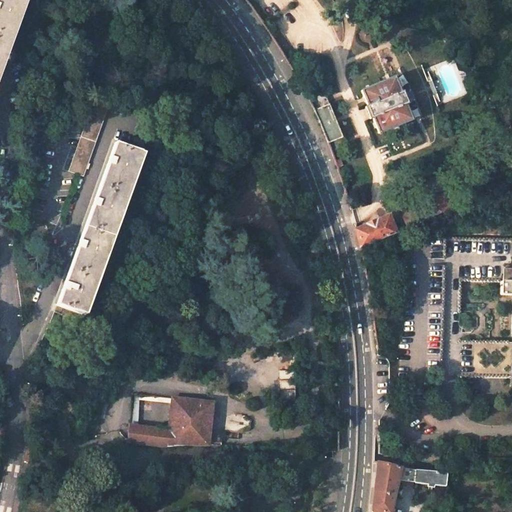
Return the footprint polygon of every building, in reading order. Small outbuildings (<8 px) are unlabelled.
[(0,0),(0,63),(23,0),(0,0)] [(394,77),(361,91),(367,106),(365,107),(370,119),(372,118),(378,134),(411,120),(405,104),(407,104),(402,92),(400,93),(394,77)] [(112,96),(97,91),(68,171),(83,177),(112,96)] [(324,94),(308,100),(309,102),(317,118),(322,131),(331,153),(346,147),(324,94)] [(70,289),(120,147),(115,144),(55,306),(62,311),(70,289)] [(148,159),(120,147),(62,311),(90,321),(148,159)] [(447,194),(421,205),(427,219),(452,208),(447,194)] [(398,218),(403,229),(418,222),(413,211),(398,218)] [(387,217),(356,230),(360,247),(394,233),(387,217)] [(316,248),(309,251),(311,257),(318,254),(316,248)] [(510,387),(511,387),(511,271),(504,278),(504,281),(502,281),(501,281),(500,282),(500,293),(500,294),(501,295),(511,295),(511,305),(511,343),(510,377),(510,387)] [(212,403),(172,398),(168,431),(129,425),(128,442),(160,446),(183,445),(207,446),(212,403)] [(424,453),(422,461),(437,463),(438,455),(424,453)] [(371,511),(388,511),(397,479),(400,467),(377,461),(371,511)] [(400,467),(397,479),(413,483),(445,486),(446,473),(414,470),(400,467)]
